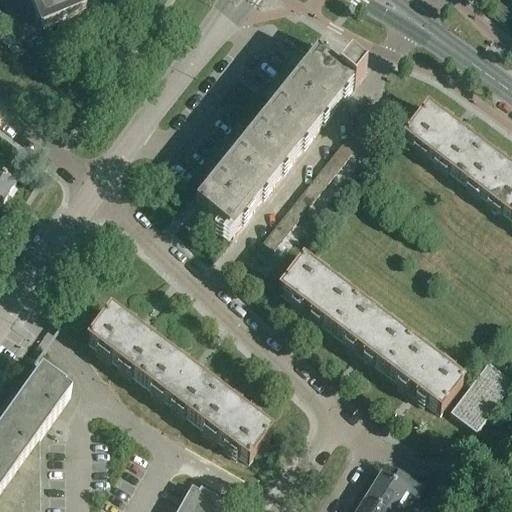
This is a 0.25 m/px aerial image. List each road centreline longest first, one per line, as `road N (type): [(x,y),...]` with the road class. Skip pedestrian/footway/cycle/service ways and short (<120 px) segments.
road 1 (residential): [(15,301),(124,425),(271,511)]
road 2 (residential): [(336,421),(95,189)]
road 3 (unclassified): [(95,189),(222,21)]
road 4 (residential): [(367,448),(432,469),(511,444)]
road 5 (unclassified): [(15,301),(95,189)]
road 6 (residential): [(0,113),(95,189)]
